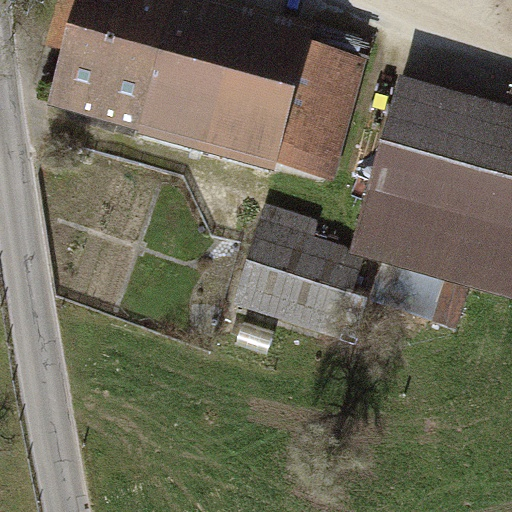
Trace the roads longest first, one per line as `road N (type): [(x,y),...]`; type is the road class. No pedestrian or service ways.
road 1 (unclassified): [(0,91),(39,470),(55,511)]
road 2 (track): [(511,55),(394,0)]
